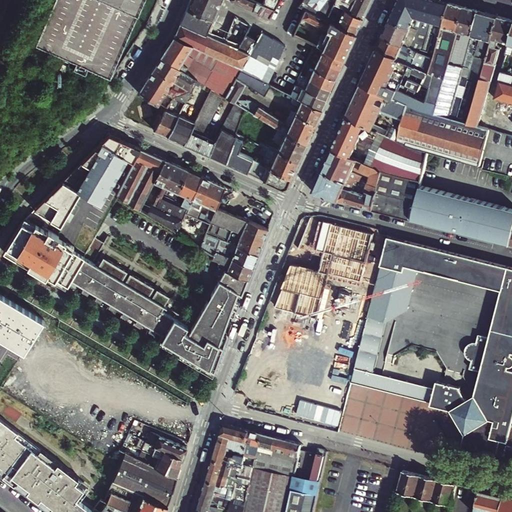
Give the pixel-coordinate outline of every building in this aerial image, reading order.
[(55,0),(36,46),(110,78),(144,0),(55,0)] [(190,0),(187,9),(213,20),(219,6),(204,0),(190,0)] [(261,3),(253,0),(231,0),(258,12),(263,5),(261,3)] [(274,10),(279,0),(263,0),(261,3),(263,5),(274,10)] [(333,12),(335,3),(336,0),(301,0),(298,5),(305,9),(321,16),(330,20),(333,12)] [(349,6),(352,0),(336,0),(335,3),(351,11),(352,8),(349,6)] [(362,16),(366,8),(369,0),(352,0),(349,6),(352,8),(351,11),(362,16)] [(401,0),(392,20),(413,26),(420,29),(415,40),(425,44),(437,0),(401,0)] [(450,2),(443,0),(437,0),(425,44),(423,50),(436,55),(450,2)] [(450,2),(436,55),(431,71),(447,75),(456,41),(466,6),(450,2)] [(356,22),(359,24),(363,16),(362,16),(351,11),(335,3),(333,12),(344,17),(356,22)] [(258,12),(270,17),(274,10),(263,5),(258,12)] [(456,41),(447,75),(437,111),(451,116),(462,74),(473,34),(480,10),(466,6),(456,41)] [(181,21),(208,32),(213,20),(187,9),(181,21)] [(344,57),(350,45),(355,32),(333,22),(330,20),(321,16),(305,9),(301,17),(326,28),(331,31),(323,47),(324,48),(344,57)] [(470,77),(462,74),(451,116),(470,123),(482,80),(499,16),(480,10),(473,34),(482,37),(477,55),(476,55),(470,77)] [(355,32),(359,24),(356,22),(344,17),(333,12),(330,20),(333,22),(355,32)] [(511,36),(511,19),(499,16),(482,80),(470,123),(480,126),(492,80),(487,79),(490,68),(496,69),(502,48),(498,47),(500,39),(510,42),(511,36)] [(392,20),(385,36),(412,46),(415,40),(420,29),(413,26),(392,20)] [(242,35),(235,50),(206,36),(208,32),(181,21),(175,36),(186,41),(198,47),(220,57),(226,60),(239,65),(241,66),(244,61),(252,48),(255,41),(242,35)] [(319,45),(323,47),(331,31),(326,28),(319,45)] [(175,47),(192,58),(198,47),(186,41),(175,36),(170,44),(175,47)] [(423,50),(412,46),(385,36),(380,47),(400,54),(398,58),(431,71),(436,55),(423,50)] [(309,54),(320,58),(324,48),(323,47),(319,45),(314,43),(309,54)] [(188,63),(192,58),(175,47),(170,44),(162,56),(173,63),(187,72),(196,78),(204,82),(205,83),(209,77),(202,72),(188,63)] [(447,75),(431,71),(398,58),(400,54),(380,47),(363,83),(437,111),(447,75)] [(240,69),(258,78),(268,56),(252,48),(244,61),(241,66),(240,69)] [(340,68),(344,57),(324,48),(320,58),(334,65),(340,68)] [(305,63),(315,68),(320,58),(309,54),(305,63)] [(154,68),(147,78),(158,85),(165,90),(174,95),(184,102),(193,84),(196,78),(187,72),(173,63),(162,56),(154,68)] [(225,95),(233,81),(236,76),(240,69),(241,66),(239,65),(226,60),(220,57),(212,72),(209,77),(205,83),(210,86),(222,94),(225,95)] [(335,77),(340,68),(334,65),(320,58),(315,68),(335,77)] [(331,87),(335,77),(315,68),(305,63),(300,73),(318,81),(331,87)] [(492,80),(480,126),(490,129),(504,133),(507,122),(490,117),(501,78),(503,71),(496,69),(490,68),(487,79),(492,80)] [(331,87),(318,81),(300,73),(295,83),(326,97),(331,87)] [(244,87),(246,82),(236,76),(233,81),(244,87)] [(158,101),(165,90),(158,85),(147,78),(140,90),(151,96),(158,101)] [(511,81),(501,78),(490,117),(507,122),(504,133),(511,135),(511,81)] [(225,95),(234,102),(244,87),(233,81),(225,95)] [(191,130),(192,126),(201,106),(210,86),(205,83),(204,82),(199,92),(192,107),(184,103),(176,120),(168,136),(185,143),(191,130)] [(322,108),(326,97),(295,83),(290,93),(294,95),(322,108)] [(490,129),(480,126),(470,123),(451,116),(437,111),(363,83),(348,117),(431,149),(481,165),(490,129)] [(208,122),(209,123),(222,94),(210,86),(201,106),(192,126),(191,130),(202,135),(208,122)] [(168,136),(176,120),(184,103),(184,102),(174,95),(167,107),(164,112),(156,130),(168,136)] [(295,112),(316,121),(322,108),(294,95),(292,101),(299,104),(295,112)] [(284,123),(283,120),(248,103),(237,103),(234,108),(247,114),(287,132),(307,141),(316,121),(295,112),(289,126),(283,124),(284,123)] [(210,154),(226,161),(233,145),(239,132),(247,114),(234,108),(231,107),(222,128),(221,128),(216,141),(210,154)] [(431,149),(348,117),(333,149),(384,169),(423,179),(431,149)] [(210,154),(216,141),(202,135),(191,130),(185,143),(210,154)] [(291,176),(261,163),(259,161),(259,160),(239,151),(247,135),(239,132),(233,145),(226,161),(281,186),(287,184),(291,176)] [(307,141),(287,132),(279,150),(299,159),(307,141)] [(141,148),(109,134),(23,219),(3,253),(66,288),(70,281),(118,193),(141,148)] [(291,176),(299,159),(279,150),(264,143),(263,145),(268,148),(266,152),(261,163),(291,176)] [(165,159),(141,148),(118,193),(120,194),(140,207),(145,198),(154,180),(165,159)] [(327,163),(352,173),(354,168),(371,174),(368,184),(366,189),(368,190),(378,192),(384,169),(333,149),(327,163)] [(188,169),(165,159),(154,180),(171,188),(169,192),(176,196),(175,198),(178,199),(181,192),(178,191),(188,169)] [(511,168),(484,161),(482,169),(511,177),(511,168)] [(327,163),(323,172),(347,182),(350,177),(353,178),(356,179),(355,182),(357,183),(358,180),(360,176),(352,173),(327,163)] [(202,175),(188,169),(178,191),(181,192),(185,194),(181,203),(187,206),(188,205),(202,175)] [(384,169),(378,192),(373,210),(413,219),(422,184),(423,179),(384,169)] [(317,196),(345,203),(348,189),(345,188),(346,185),(347,182),(323,172),(314,191),(317,196)] [(202,175),(188,205),(192,207),(200,211),(204,201),(213,180),(202,175)] [(213,180),(204,201),(217,207),(225,186),(213,180)] [(422,184),(413,219),(455,230),(456,227),(465,229),(465,230),(468,231),(467,233),(498,241),(507,206),(422,184)] [(225,186),(217,207),(224,210),(233,189),(225,186)] [(351,190),(348,189),(345,203),(353,205),(355,198),(357,198),(359,192),(357,191),(351,190)] [(368,190),(367,194),(363,207),(373,210),(378,192),(368,190)] [(363,193),(359,192),(357,198),(355,198),(353,205),(363,207),(367,194),(363,193)] [(154,202),(145,198),(140,207),(176,231),(185,211),(187,206),(181,203),(177,201),(174,200),(159,193),(154,202)] [(511,241),(511,207),(507,206),(498,241),(499,241),(511,244),(511,241)] [(258,253),(269,229),(224,210),(217,207),(210,223),(206,232),(237,245),(258,253)] [(206,232),(210,223),(194,215),(192,215),(189,213),(185,211),(176,231),(200,246),(206,232)] [(401,264),(420,268),(466,280),(501,289),(489,336),(482,334),(479,343),(475,343),(473,344),(470,347),(469,350),(468,352),(469,353),(470,357),(472,359),(475,361),(473,369),(480,371),(474,395),(469,399),(461,386),(436,379),(434,386),(430,401),(430,404),(452,409),(465,431),(460,453),(511,465),(511,267),(390,237),(382,265),(399,269),(401,264)] [(225,248),(222,254),(253,266),(258,253),(237,245),(234,252),(225,248)] [(253,266),(222,254),(216,251),(215,256),(214,259),(219,261),(229,265),(227,270),(248,279),(253,266)] [(98,265),(84,256),(70,281),(162,337),(159,342),(172,349),(174,345),(180,348),(178,352),(213,373),(223,344),(213,339),(214,336),(219,337),(238,292),(242,293),(248,279),(225,269),(189,330),(185,328),(191,319),(164,303),(169,295),(103,256),(98,265)] [(360,345),(351,381),(430,401),(434,386),(373,372),(386,322),(388,322),(410,309),(420,268),(401,264),(399,269),(382,265),(360,345)] [(0,335),(24,351),(44,319),(0,292),(0,335)] [(245,447),(250,429),(226,423),(222,425),(218,439),(230,443),(229,446),(234,448),(234,449),(245,452),(244,456),(256,460),(258,450),(245,447)] [(263,433),(250,429),(245,447),(258,450),(260,445),(263,433)] [(184,457),(187,446),(151,432),(146,442),(184,457)] [(0,474),(49,511),(89,511),(91,510),(74,499),(82,487),(67,477),(69,475),(53,464),(51,467),(0,433),(0,474)] [(276,436),(263,433),(260,445),(273,449),(276,436)] [(302,443),(276,436),(273,449),(271,454),(298,461),(302,443)] [(247,467),(245,476),(251,478),(254,467),(256,460),(244,456),(244,457),(235,454),(235,453),(227,450),(229,446),(230,443),(218,439),(215,450),(226,454),(226,455),(239,459),(238,461),(243,463),(243,465),(247,467)] [(181,466),(184,457),(146,442),(142,450),(181,466)] [(178,476),(181,466),(142,450),(138,457),(178,476)] [(241,472),(240,475),(245,476),(247,467),(243,465),(243,463),(238,461),(239,459),(226,455),(226,454),(215,450),(212,460),(239,468),(238,471),(241,472)] [(298,461),(271,454),(258,450),(256,460),(254,467),(295,475),(298,461)] [(165,511),(178,476),(138,457),(126,451),(99,497),(105,500),(112,503),(129,511),(132,511),(165,511)] [(325,455),(317,453),(310,478),(320,480),(325,455)] [(239,479),(240,475),(241,472),(238,471),(239,468),(212,460),(209,470),(234,478),(239,479)] [(246,504),(243,511),(312,511),(317,491),(293,485),(295,475),(254,467),(251,478),(250,486),(246,504)] [(234,478),(209,470),(206,481),(231,488),(234,478)] [(456,483),(404,470),(400,488),(452,502),(456,483)] [(251,478),(245,476),(240,475),(239,479),(239,480),(242,483),(250,486),(251,478)] [(310,478),(295,475),(293,485),(317,491),(320,480),(310,478)] [(234,486),(233,489),(236,490),(233,500),(246,504),(250,486),(242,483),(239,480),(237,486),(234,486)] [(203,491),(233,500),(236,490),(233,489),(231,488),(206,481),(203,491)] [(480,490),(474,511),(500,511),(504,496),(480,490)] [(229,511),(233,500),(203,491),(199,502),(229,511)] [(98,511),(93,506),(91,510),(89,511),(106,511),(112,503),(105,500),(98,511)] [(228,511),(243,511),(246,504),(233,500),(229,511),(228,511)] [(228,511),(229,511),(199,502),(196,511),(228,511)] [(128,511),(129,511),(112,503),(106,511),(128,511)]
